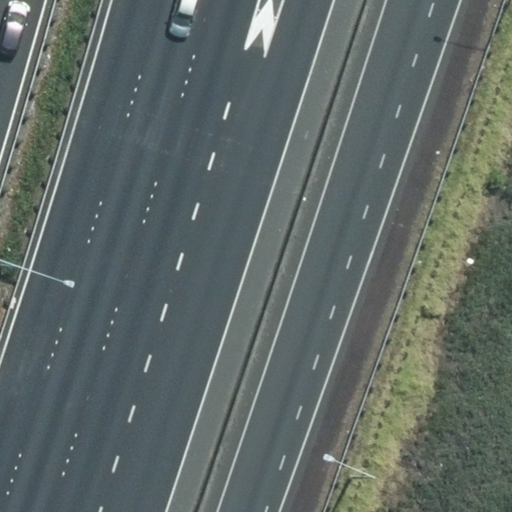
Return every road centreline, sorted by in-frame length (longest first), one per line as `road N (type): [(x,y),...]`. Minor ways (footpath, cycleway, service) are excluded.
road 1 (motorway): [(306,0),(288,58),(60,511)]
road 2 (motorway): [(151,0),(0,510)]
